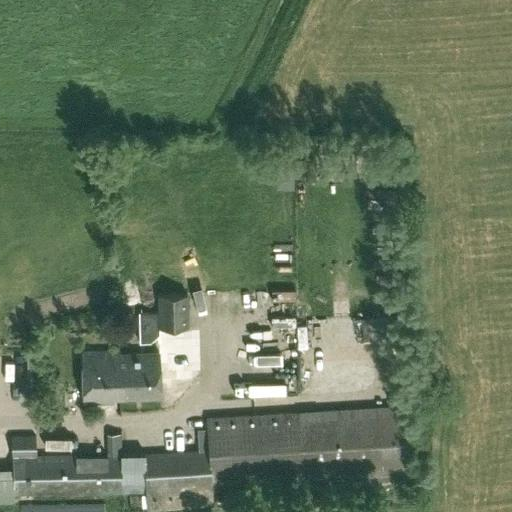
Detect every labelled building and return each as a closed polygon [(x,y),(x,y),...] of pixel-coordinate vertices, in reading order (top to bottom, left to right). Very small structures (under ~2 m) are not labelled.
[(138,311),(138,319),(139,342),(150,342),(158,334),(158,333),(158,326),(187,326),(186,293),(155,294),(155,299),(156,310),(138,311)] [(121,361),(121,352),(119,352),(119,350),(82,351),(83,402),(114,401),(114,399),(118,399),(118,361),(121,361)] [(118,361),(118,399),(160,397),(158,351),(121,352),(121,361),(118,361)] [(120,454),(120,493),(122,493),(145,492),(146,508),(211,505),(210,485),(382,475),(405,473),(410,473),(406,405),(376,407),(352,408),(206,417),(207,429),(197,430),(199,450),(145,454),(143,454),(121,454),(120,454)] [(120,493),(120,454),(36,455),(35,436),(10,436),(11,456),(12,467),(0,467),(0,502),(15,502),(14,494),(120,493)]
